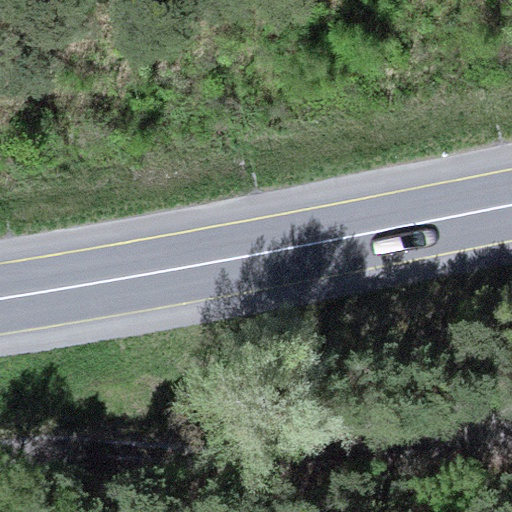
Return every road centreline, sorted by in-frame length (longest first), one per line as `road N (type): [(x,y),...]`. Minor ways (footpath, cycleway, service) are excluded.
road 1 (motorway): [(0,388),(148,339),(511,266)]
road 2 (motorway): [(511,27),(83,112),(0,139)]
road 3 (primary): [(511,204),(0,300)]
road 4 (track): [(0,479),(242,457),(511,407)]
